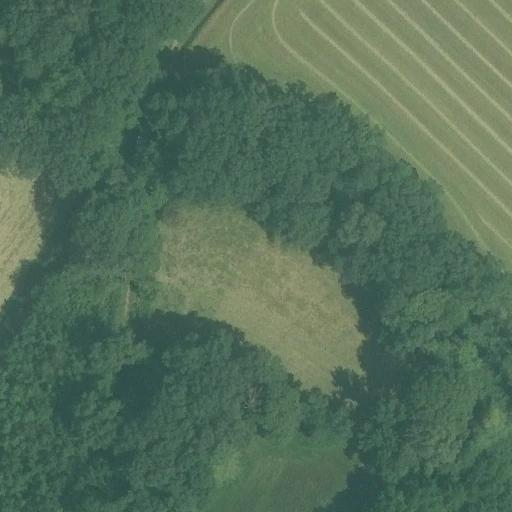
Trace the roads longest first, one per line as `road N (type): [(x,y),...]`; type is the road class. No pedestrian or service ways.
road 1 (track): [(110,511),(125,157)]
road 2 (track): [(125,157),(0,353)]
